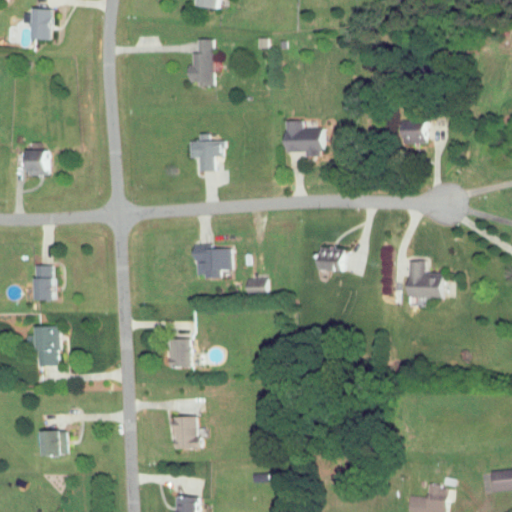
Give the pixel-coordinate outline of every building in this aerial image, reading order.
[(49,39),(50,8),(30,8),(30,13),(23,13),(23,22),(30,22),(29,38),(49,39)] [(321,127),(301,128),(301,120),(282,120),(283,151),(306,151),(306,156),(321,155),(321,127)] [(426,143),(426,122),(400,121),(400,143),(426,143)] [(216,133),(197,133),(197,140),(188,140),(188,157),(196,157),(197,170),(213,170),(213,155),(222,155),(222,140),(216,140),(216,133)] [(46,174),(46,150),(24,150),(24,175),(46,174)] [(230,269),(230,248),(211,248),(211,244),(193,245),(194,276),(219,276),(219,269),(230,269)] [(315,270),(342,271),(343,248),(316,247),(315,270)] [(406,261),(407,297),(441,296),(441,272),(424,272),(424,260),(406,261)] [(33,265),(33,299),(52,299),(52,265),(33,265)] [(58,365),(57,326),(34,326),(35,365),(58,365)] [(169,338),(168,366),(189,367),(190,338),(169,338)] [(170,416),(172,449),(198,448),(196,416),(170,416)] [(65,430),(39,431),(39,455),(66,454),(65,430)] [(492,492),(511,489),(511,468),(489,472),(492,492)] [(407,495),(407,511),(415,511),(445,511),(447,486),(426,485),(425,496),(407,495)] [(196,511),(197,496),(174,496),(173,511),(196,511)]
